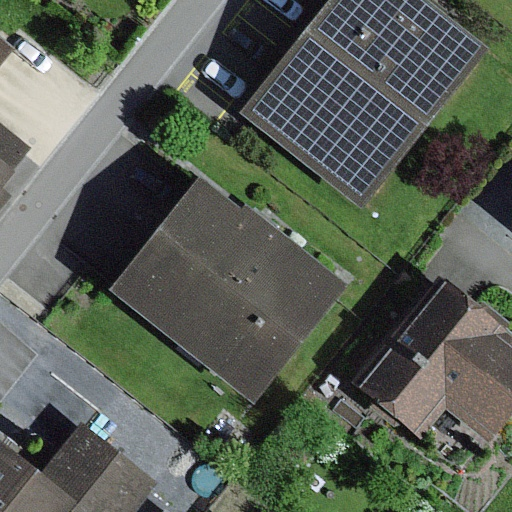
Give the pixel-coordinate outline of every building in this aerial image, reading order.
[(479,57),(406,0),(328,0),(231,123),(352,218),(479,57)] [(0,45),(0,63),(9,53),(0,45)] [(0,211),(8,201),(0,194),(0,187),(25,154),(0,134),(0,211)] [(333,293),(192,183),(101,300),(242,409),(333,293)] [(511,345),(511,342),(437,285),(355,393),(415,439),(438,409),(488,448),(511,416),(511,361),(504,356),(511,345)] [(76,431),(35,481),(71,510),(73,511),(132,511),(149,491),(76,431)] [(35,481),(0,453),(0,511),(69,511),(71,510),(35,481)]
